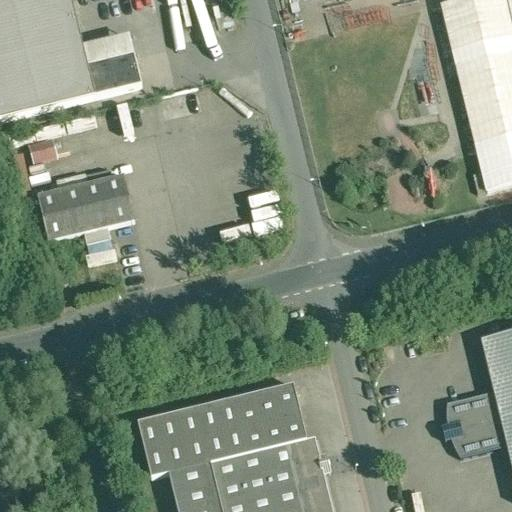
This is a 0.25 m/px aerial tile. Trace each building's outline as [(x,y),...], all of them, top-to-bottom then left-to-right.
[(71,0),(0,0),(0,125),(2,125),(97,102),(89,71),(71,0)] [(511,0),(477,0),(442,9),(488,194),(511,188),(511,0)] [(136,60),(89,71),(97,102),(144,91),(136,60)] [(126,181),(39,202),(50,246),(136,225),(126,181)] [(110,232),(87,238),(100,295),(123,289),(110,232)] [(60,266),(47,271),(57,293),(70,288),(60,266)] [(511,336),(483,344),(495,396),(509,451),(511,464),(511,336)] [(295,389),(139,427),(153,483),(170,478),(178,511),(333,511),(316,442),(308,444),(295,389)] [(495,396),(448,407),(448,418),(449,428),(443,430),(447,444),(452,443),(456,453),(462,462),(509,451),(495,396)]
